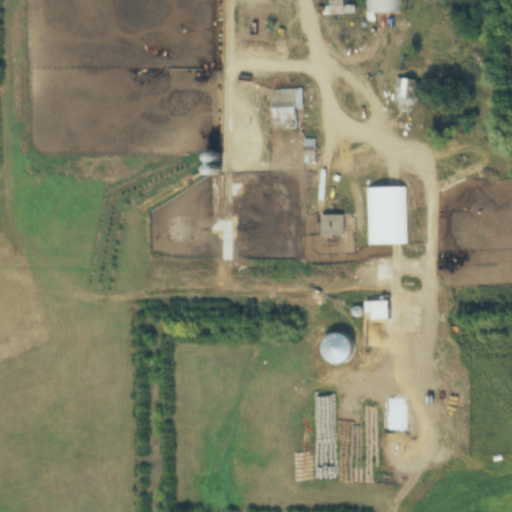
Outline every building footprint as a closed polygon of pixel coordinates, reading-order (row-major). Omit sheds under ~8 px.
[(365,0),(366,14),(399,15),(399,0),(365,0)] [(343,2),(327,2),(327,16),(343,16),(343,2)] [(413,112),(413,80),(394,80),(394,112),(413,112)] [(302,90),(271,90),(272,132),(300,131),(300,111),(303,111),(302,90)] [(222,157),(204,151),(198,172),(216,178),(222,157)] [(407,246),(406,188),(368,189),(368,246),(407,246)] [(320,237),(344,237),(344,216),(320,216),(320,237)]
